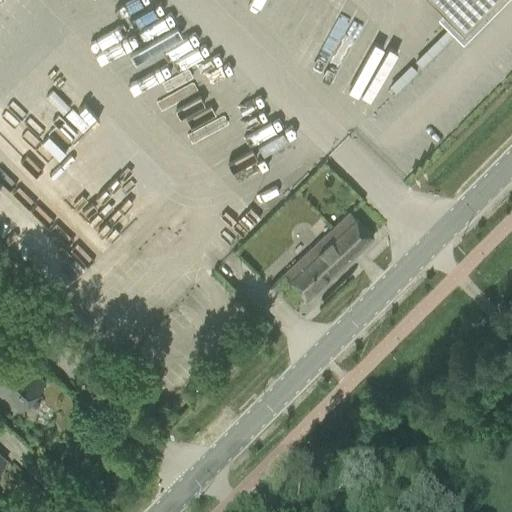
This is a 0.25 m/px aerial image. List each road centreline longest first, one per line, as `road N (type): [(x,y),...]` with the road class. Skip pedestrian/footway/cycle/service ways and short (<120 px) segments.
road 1 (tertiary): [(196,478),(511,161)]
road 2 (residential): [(0,297),(137,436),(196,478)]
